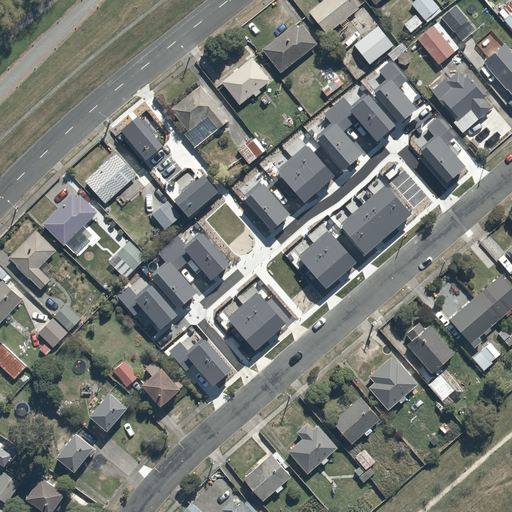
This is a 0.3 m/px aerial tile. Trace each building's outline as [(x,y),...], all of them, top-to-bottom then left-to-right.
[(307,0),(296,9),(312,30),(343,6),(338,0),(307,0)] [(439,7),(432,0),(410,0),(407,3),(414,10),(399,23),(409,34),(439,7)] [(452,2),(437,15),(451,31),(465,18),(452,2)] [(511,29),(511,5),(506,11),(500,3),(492,10),(510,31),(511,29)] [(247,44),(266,68),(300,40),(281,17),(247,44)] [(377,21),(349,43),(366,64),(393,43),(377,21)] [(430,23),(413,38),(446,77),(463,62),(430,23)] [(407,49),(399,41),(385,53),(393,62),(407,49)] [(470,62),(500,95),(511,83),(511,68),(490,44),(470,62)] [(205,81),(223,102),(254,76),(236,55),(205,81)] [(425,95),(444,118),(457,107),(463,114),(478,102),(453,72),(425,95)] [(153,107),(169,129),(193,112),(203,126),(213,118),(187,83),(153,107)] [(355,87),(341,101),(355,115),(369,101),(355,87)] [(384,131),(402,152),(429,129),(411,108),(384,131)] [(121,134),(145,163),(169,144),(145,114),(121,134)] [(326,148),(361,190),(377,177),(384,185),(397,173),(355,124),(326,148)] [(254,135),(234,150),(247,166),(267,151),(254,135)] [(70,179),(91,200),(120,171),(100,150),(70,179)] [(291,170),(283,162),(262,182),(270,190),(291,170)] [(225,164),(206,165),(206,178),(225,178),(225,164)] [(307,198),(338,235),(361,215),(330,179),(307,198)] [(210,197),(200,187),(184,203),(194,213),(210,197)] [(30,223),(51,242),(81,210),(60,191),(30,223)] [(165,200),(147,214),(160,230),(178,215),(165,200)] [(306,262),(320,251),(292,215),(269,233),(292,261),(300,255),(306,262)] [(0,250),(0,263),(25,287),(35,277),(24,265),(41,247),(22,229),(0,250)] [(511,232),(492,250),(509,270),(511,266),(511,232)] [(125,237),(125,238),(112,253),(116,257),(107,267),(121,279),(144,253),(125,237)] [(197,241),(182,257),(192,267),(207,250),(197,241)] [(227,268),(245,289),(272,265),(254,245),(227,268)] [(138,271),(123,283),(145,308),(159,296),(138,271)] [(196,304),(197,305),(215,327),(229,315),(239,327),(253,314),(244,304),(246,302),(227,280),(224,282),(217,274),(204,285),(210,292),(196,304)] [(436,318),(459,344),(509,299),(486,274),(436,318)] [(413,303),(415,319),(435,317),(433,301),(413,303)] [(63,304),(51,315),(64,328),(76,317),(63,304)] [(34,330),(44,341),(36,348),(43,355),(50,348),(52,349),(68,334),(50,315),(34,330)] [(391,338),(418,370),(439,352),(411,320),(391,338)] [(231,323),(221,333),(236,348),(246,338),(231,323)] [(182,365),(202,348),(184,327),(164,343),(182,365)] [(1,340),(0,341),(0,367),(11,378),(25,363),(1,340)] [(348,381),(371,407),(400,382),(377,355),(348,381)] [(123,359),(110,369),(124,386),(137,376),(123,359)] [(141,384),(161,407),(184,387),(175,377),(172,380),(155,361),(146,368),(152,374),(141,384)] [(511,365),(501,365),(501,384),(511,384),(511,365)] [(441,369),(435,375),(423,385),(444,407),(452,400),(447,394),(456,385),(441,369)] [(76,411),(91,424),(109,404),(95,391),(76,411)] [(318,422),(335,442),(363,418),(346,398),(318,422)] [(447,417),(434,424),(440,435),(453,429),(447,417)] [(273,452),(292,472),(320,447),(302,426),(273,452)] [(43,451),(61,465),(79,442),(61,429),(43,451)] [(361,446),(352,456),(365,469),(375,460),(361,446)] [(229,478),(247,499),(276,476),(257,454),(229,478)] [(30,469),(12,493),(35,510),(53,486),(30,469)] [(214,511),(238,511),(227,500),(214,511)] [(200,511),(188,501),(178,511),(200,511)]
